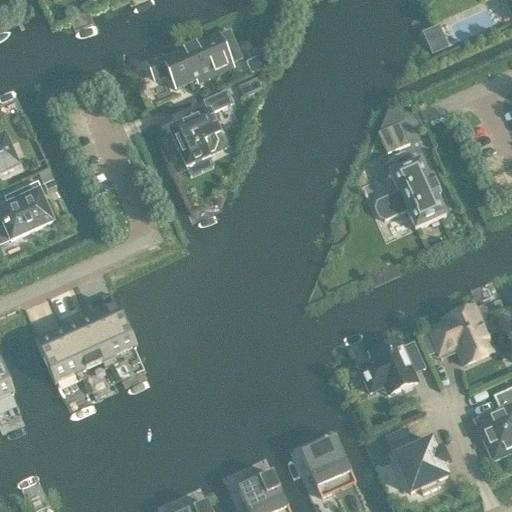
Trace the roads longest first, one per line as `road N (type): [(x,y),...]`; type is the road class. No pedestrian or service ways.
road 1 (residential): [(96,112),(151,239),(0,307)]
road 2 (residential): [(442,399),(492,511)]
